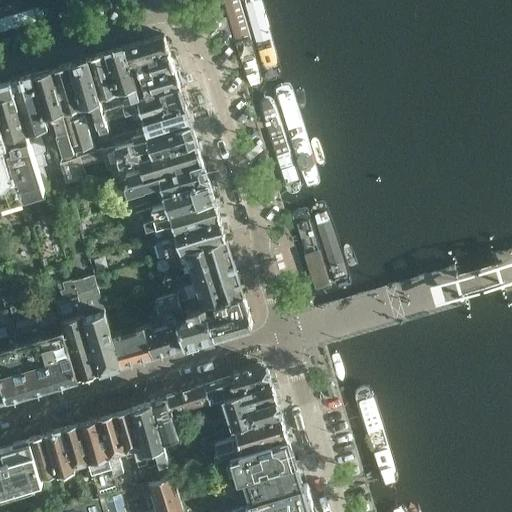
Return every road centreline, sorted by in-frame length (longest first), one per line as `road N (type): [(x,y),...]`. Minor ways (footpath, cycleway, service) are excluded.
road 1 (residential): [(291,334),(191,12)]
road 2 (residential): [(291,334),(0,418)]
road 3 (residential): [(0,66),(191,12)]
road 4 (residential): [(342,511),(291,334)]
